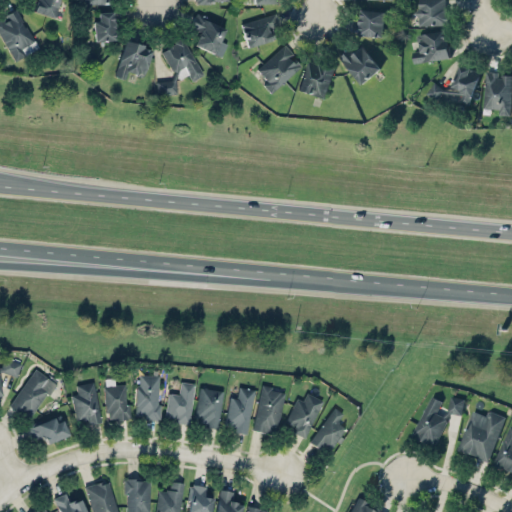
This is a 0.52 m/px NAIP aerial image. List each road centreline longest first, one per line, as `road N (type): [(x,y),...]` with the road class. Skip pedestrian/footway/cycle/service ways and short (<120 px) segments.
road 1 (motorway): [(511,228),(38,187)]
road 2 (residential): [(0,501),(45,469),(107,450),(175,451),(282,473)]
road 3 (motorway): [(0,246),(271,272)]
road 4 (motorway): [(0,267),(271,272)]
road 5 (motorway): [(271,272),(511,293)]
